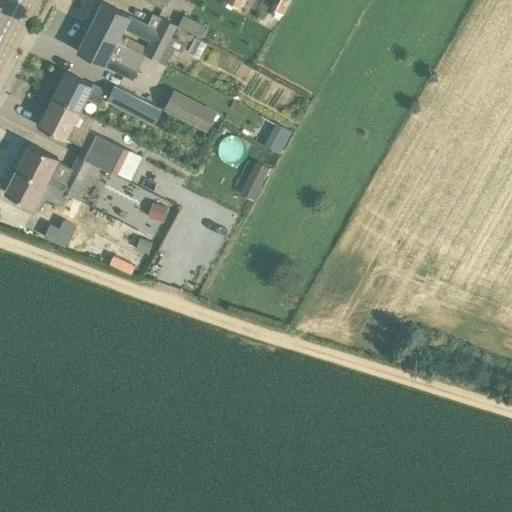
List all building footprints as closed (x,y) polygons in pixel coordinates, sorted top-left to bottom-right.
[(102,2),(89,26),(131,48),(165,65),(174,48),(167,45),(170,37),(185,45),(188,39),(191,41),(194,35),(177,26),(162,18),(156,30),(129,16),(102,2)] [(177,26),(194,35),(199,37),(204,26),(183,15),(177,26)] [(131,48),(89,26),(77,51),(104,65),(104,64),(133,79),(138,68),(125,61),(131,48)] [(293,110),(302,92),(208,42),(198,60),(293,110)] [(53,97),(79,110),(86,95),(100,102),(105,92),(91,85),(92,85),(66,71),(53,97)] [(216,111),(173,89),(162,109),(206,131),(216,111)] [(93,117),(79,110),(53,97),(38,125),(64,139),(65,137),(83,147),(78,156),(97,165),(100,167),(116,175),(129,150),(87,129),(93,117)] [(138,99),(132,111),(150,120),(156,109),(138,99)] [(276,122),(264,145),(280,153),(292,131),(276,122)] [(97,165),(78,156),(72,168),(56,160),(58,157),(30,143),(17,168),(66,193),(79,200),(97,165)] [(249,182),(259,187),(269,168),(256,161),(251,170),(255,172),(249,182)] [(44,196),(60,204),(66,193),(17,168),(4,192),(38,209),(44,196)] [(168,207),(152,202),(147,216),(163,222),(168,207)] [(71,235),(50,224),(43,236),(66,247),(71,235)] [(152,241),(140,237),(136,249),(148,253),(152,241)]
